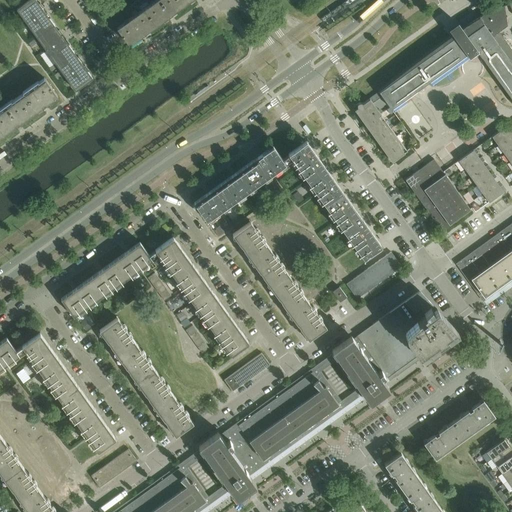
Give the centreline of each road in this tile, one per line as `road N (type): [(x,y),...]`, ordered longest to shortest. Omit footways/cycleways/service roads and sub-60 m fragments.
road 1 (secondary): [(0,285),(181,154),(232,131),(305,81)]
road 2 (secondary): [(289,71),(0,271)]
road 3 (residential): [(157,460),(34,291)]
road 4 (residential): [(432,267),(316,95)]
road 5 (residential): [(290,364),(169,196)]
road 6 (residential): [(290,364),(432,267)]
road 7 (residential): [(34,291),(169,196)]
road 8 (residential): [(157,460),(290,364)]
road 9 (residential): [(354,458),(483,366)]
road 10 (residential): [(0,161),(122,76)]
road 11 (residential): [(122,76),(233,0)]
road 12 (secondary): [(305,81),(406,0)]
